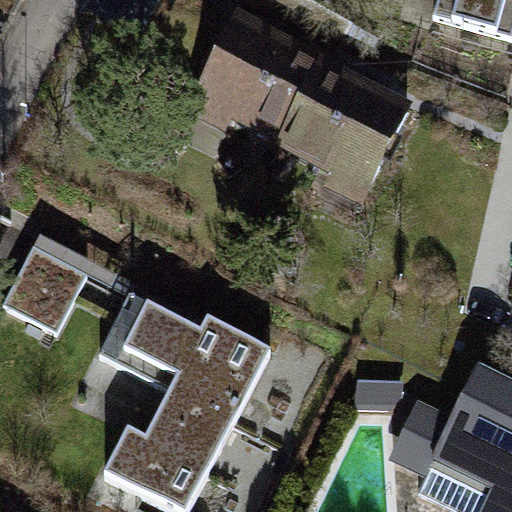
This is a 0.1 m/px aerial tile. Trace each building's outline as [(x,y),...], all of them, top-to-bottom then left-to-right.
[(511,0),(435,0),(431,18),(511,40),(511,0)] [(373,65),(243,10),(204,100),(334,156),(373,65)] [(502,129),(382,74),(344,157),(463,212),(502,129)] [(296,375),(82,254),(27,350),(241,470),(296,375)] [(511,511),(511,377),(482,364),(456,412),(422,401),(396,462),(484,503),(480,511),(511,511)]
